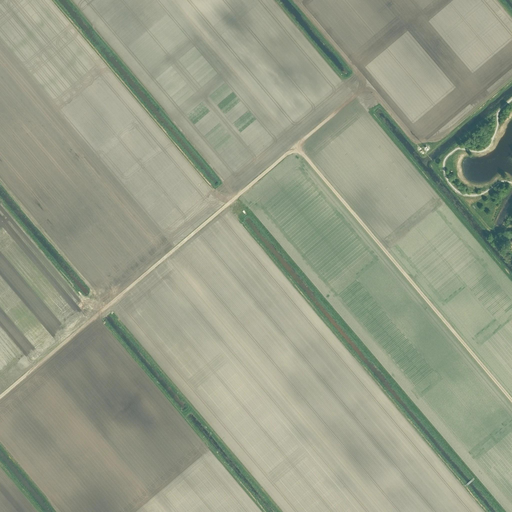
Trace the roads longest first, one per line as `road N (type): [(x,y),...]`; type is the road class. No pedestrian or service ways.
road 1 (track): [(0,397),(363,89),(414,140),(426,141)]
road 2 (track): [(511,400),(295,145)]
